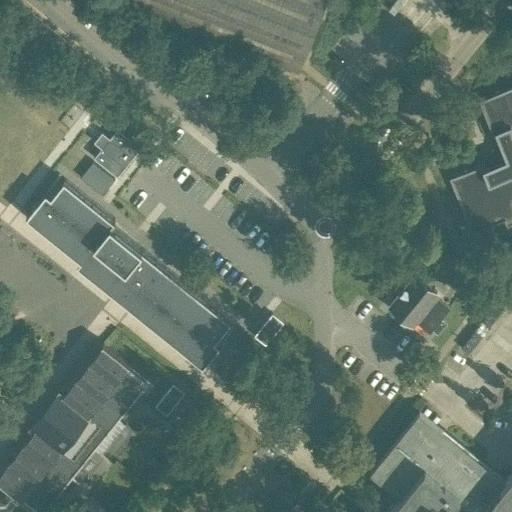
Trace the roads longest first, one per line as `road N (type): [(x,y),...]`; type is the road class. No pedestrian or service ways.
road 1 (residential): [(322,220),(510,0)]
road 2 (residential): [(53,0),(265,173)]
road 3 (residential): [(231,511),(316,400),(325,317)]
road 4 (residential): [(325,317),(339,320),(445,408)]
